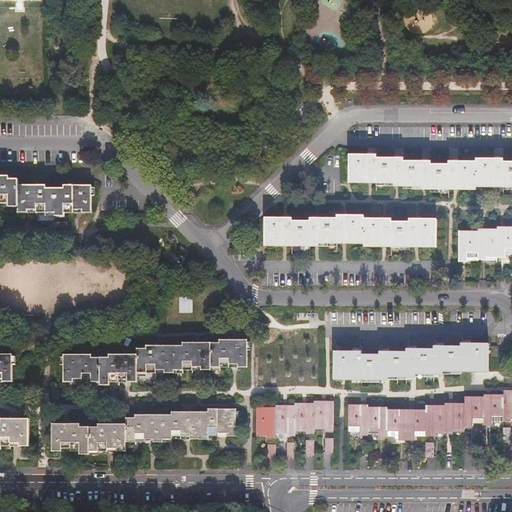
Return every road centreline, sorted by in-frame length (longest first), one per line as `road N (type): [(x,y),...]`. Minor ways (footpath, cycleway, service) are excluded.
road 1 (residential): [(205,248),(355,116),(511,115)]
road 2 (residential): [(511,310),(483,299),(254,298),(205,248)]
road 3 (residential): [(0,480),(273,488)]
road 4 (residential): [(205,248),(114,156),(87,142),(0,142)]
road 5 (residential): [(511,482),(284,480),(273,488)]
road 6 (residential): [(290,502),(313,495),(511,495)]
